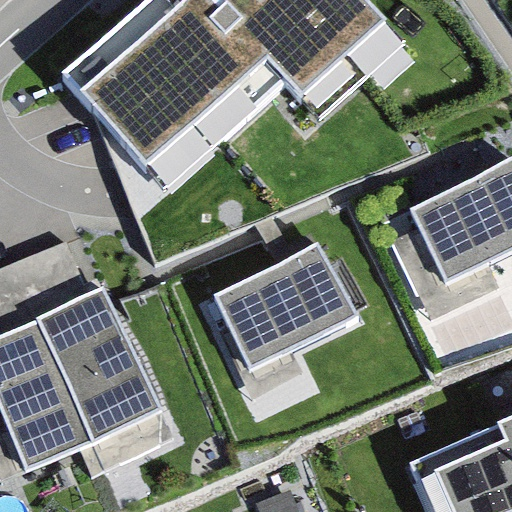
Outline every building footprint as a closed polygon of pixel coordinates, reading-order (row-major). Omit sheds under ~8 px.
[(418,54),(366,0),(244,0),(114,123),(185,198),(300,89),(339,129),(418,54)] [(511,179),(412,227),(448,302),(511,271),(511,179)] [(41,336),(107,309),(99,292),(89,296),(69,248),(13,271),(41,336)] [(321,261),(215,313),(252,388),(358,336),(321,261)] [(0,353),(41,336),(13,271),(0,276),(0,353)] [(107,309),(41,336),(94,461),(159,433),(107,309)] [(41,336),(0,353),(0,421),(28,488),(94,461),(41,336)] [(511,511),(511,428),(419,469),(439,511),(511,511)]
